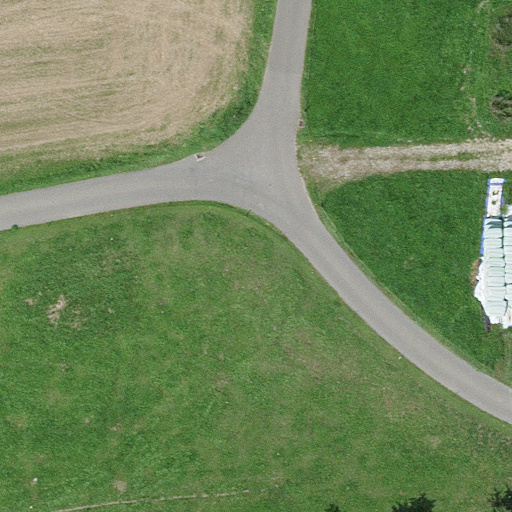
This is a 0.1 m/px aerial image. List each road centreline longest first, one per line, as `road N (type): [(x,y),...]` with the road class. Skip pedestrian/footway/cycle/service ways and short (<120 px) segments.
road 1 (residential): [(255,173),(369,301),(433,356),(511,406)]
road 2 (unclassified): [(0,220),(255,173)]
road 3 (unclassified): [(255,173),(286,87),(299,0)]
